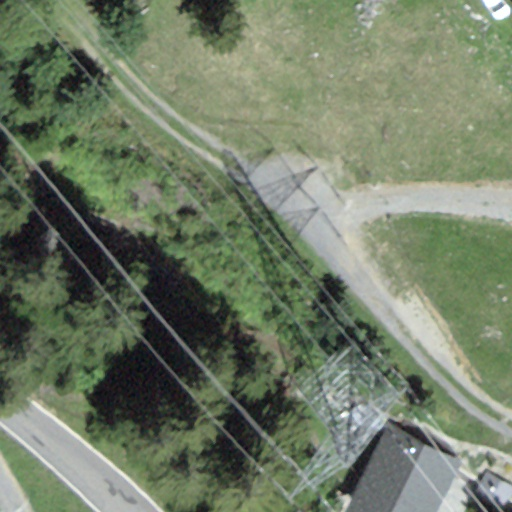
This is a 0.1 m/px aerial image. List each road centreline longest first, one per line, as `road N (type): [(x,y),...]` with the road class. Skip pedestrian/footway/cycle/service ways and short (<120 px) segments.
road 1 (track): [(511,421),(465,390),(400,323),(322,235),(320,222),(348,206),(511,203)]
road 2 (track): [(57,0),(159,110),(326,214)]
road 3 (tertiary): [(0,398),(130,511)]
